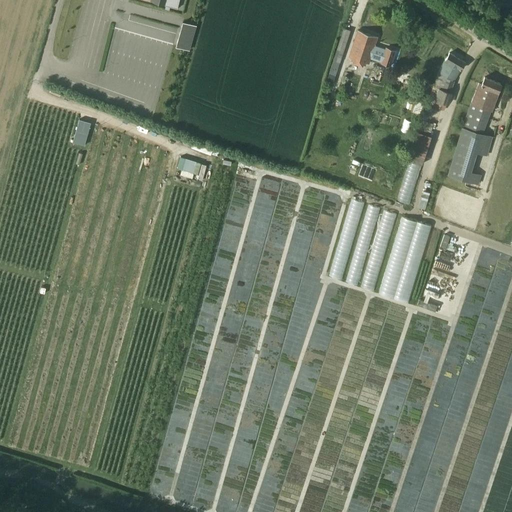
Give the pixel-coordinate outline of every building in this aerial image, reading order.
[(183,49),(189,50),(197,24),(190,22),(183,20),(176,46),(183,49)] [(368,64),(371,56),(382,59),(380,63),(390,66),(395,49),(386,46),(385,50),(374,46),(377,37),(358,31),(349,57),(368,64)] [(340,39),(328,73),(335,75),(346,41),(340,39)] [(453,81),(465,62),(449,53),(438,71),(427,104),(444,110),(447,103),(449,104),(452,94),(450,93),(454,81),(453,81)] [(478,84),(471,103),(489,111),(491,111),(499,92),(498,92),(501,84),(484,78),(481,85),(478,84)] [(471,103),(462,128),(481,133),(482,131),(489,111),(471,103)] [(78,118),(72,141),(84,145),(91,121),(78,118)] [(418,131),(430,135),(433,122),(428,120),(427,122),(421,120),(418,131)] [(462,128),(448,175),(476,184),(479,176),(479,174),(471,172),(470,171),(470,169),(475,154),(475,153),(485,156),(490,136),(481,133),(462,128)] [(417,132),(408,160),(422,164),(431,136),(417,132)] [(181,156),(176,174),(202,181),(207,163),(181,156)] [(374,173),(362,169),(359,178),(371,182),(374,173)] [(359,286),(375,291),(397,213),(382,209),(382,208),(366,203),(366,201),(367,201),(368,199),(352,194),(329,276),(344,280),(344,281),(360,285),(359,286)] [(431,224),(401,216),(379,294),(409,302),(431,224)]
